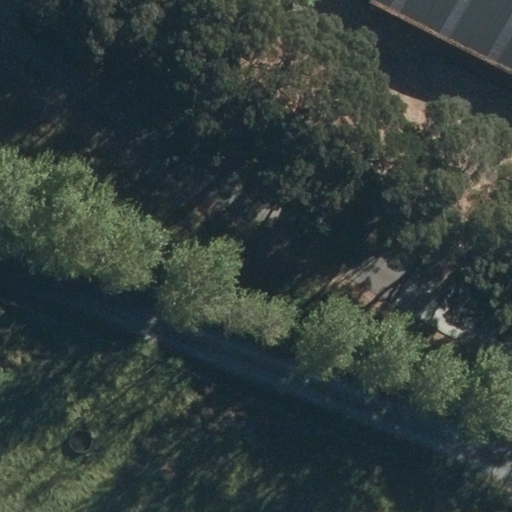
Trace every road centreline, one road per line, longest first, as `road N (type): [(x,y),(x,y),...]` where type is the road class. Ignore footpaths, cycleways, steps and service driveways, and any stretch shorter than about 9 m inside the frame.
road 1 (unknown): [(0,2),(70,48),(511,286)]
road 2 (unknown): [(0,258),(511,463)]
